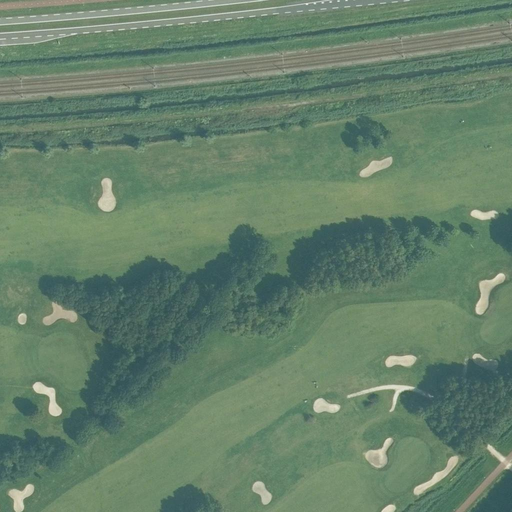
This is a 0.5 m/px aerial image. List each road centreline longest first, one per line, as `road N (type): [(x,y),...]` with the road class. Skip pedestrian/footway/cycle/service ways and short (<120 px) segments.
road 1 (secondary): [(0,36),(361,0)]
road 2 (secondary): [(236,0),(0,21)]
